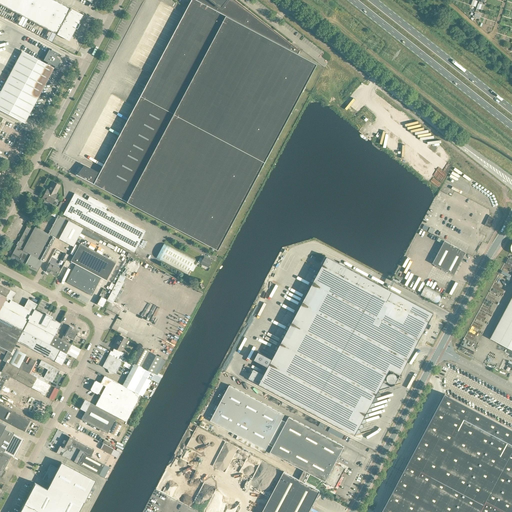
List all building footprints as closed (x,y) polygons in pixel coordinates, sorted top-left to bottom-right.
[(0,0),(0,4),(56,34),(56,35),(57,34),(69,41),(76,28),(77,29),(79,25),(80,24),(78,23),(83,15),(70,8),(54,0),(0,0)] [(301,52),(235,0),(227,0),(221,8),(211,0),(191,0),(141,96),(265,162),(317,64),(299,54),(300,51),(301,52)] [(485,2),(476,0),(473,0),(471,5),(483,9),(485,2)] [(46,39),(51,41),(55,34),(50,31),(46,39)] [(0,92),(0,110),(24,123),(54,68),(49,65),(50,63),(57,67),(60,60),(56,56),(57,53),(61,54),(51,49),(51,51),(49,49),(43,60),(48,62),(47,64),(22,51),(0,92)] [(219,250),(265,162),(141,96),(100,173),(87,167),(86,166),(79,175),(77,174),(77,175),(219,250)] [(330,117),(340,125),(345,120),(335,112),(330,117)] [(59,185),(53,182),(50,186),(51,187),(49,191),(47,190),(42,198),(51,203),(56,194),(54,193),(59,185)] [(134,251),(145,230),(105,209),(107,206),(89,196),(87,200),(74,193),(63,214),(134,251)] [(10,258),(37,272),(55,237),(65,219),(58,215),(48,234),(35,227),(33,230),(26,226),(25,226),(27,227),(10,258)] [(489,215),(484,225),(490,228),(495,218),(489,215)] [(68,220),(58,239),(73,247),(83,228),(68,220)] [(432,263),(454,275),(466,252),(444,241),(432,263)] [(76,264),(66,282),(67,282),(68,281),(91,294),(90,295),(91,295),(101,277),(106,279),(115,262),(80,243),(70,261),(76,264)] [(195,260),(164,244),(156,259),(187,275),(195,260)] [(254,369),(249,378),(355,435),(379,391),(395,386),(433,313),(345,266),(346,265),(340,262),(339,263),(325,256),(321,264),(323,265),(264,375),(254,369)] [(131,257),(122,275),(132,280),(142,263),(131,257)] [(205,257),(201,264),(208,268),(212,261),(205,257)] [(50,263),(46,271),(55,276),(59,268),(50,263)] [(118,279),(107,301),(112,303),(124,282),(118,279)] [(37,304),(28,299),(24,307),(6,298),(10,290),(0,284),(0,318),(19,328),(23,330),(28,321),(34,309),(37,304)] [(194,311),(201,293),(202,293),(203,292),(186,285),(179,305),(194,311)] [(438,305),(443,295),(425,286),(420,295),(438,305)] [(101,296),(97,304),(102,307),(106,299),(101,296)] [(511,297),(496,328),(490,338),(511,350),(511,297)] [(49,344),(57,328),(60,323),(51,318),(52,317),(46,314),(45,315),(34,309),(28,321),(23,330),(41,340),(49,344)] [(23,330),(19,328),(0,318),(0,344),(2,346),(1,348),(11,353),(14,348),(17,341),(23,330)] [(54,335),(58,328),(61,323),(60,323),(57,328),(49,344),(67,354),(76,359),(81,350),(72,345),(65,341),(67,337),(63,335),(61,339),(54,335)] [(73,329),(73,328),(69,325),(69,326),(64,335),(63,335),(67,337),(68,336),(74,340),(79,332),(73,329)] [(17,341),(35,351),(41,340),(23,330),(17,341)] [(114,348),(112,351),(118,355),(118,354),(123,357),(124,353),(120,351),(122,348),(126,339),(127,339),(119,335),(116,340),(117,341),(113,348),(114,348)] [(67,354),(49,344),(41,340),(35,351),(61,365),(67,354)] [(131,362),(154,374),(162,358),(140,346),(131,362)] [(11,353),(6,361),(9,363),(16,349),(14,348),(11,353)] [(26,354),(16,349),(9,363),(19,368),(22,361),(26,354)] [(111,351),(102,366),(107,369),(110,370),(109,373),(113,374),(114,373),(116,374),(120,366),(122,367),(123,366),(126,359),(123,357),(118,354),(118,355),(112,351),(111,351)] [(19,368),(30,374),(37,362),(31,358),(28,364),(22,361),(19,368)] [(130,370),(122,385),(140,395),(142,396),(154,374),(131,362),(126,359),(123,366),(130,370)] [(52,382),(57,373),(59,370),(41,360),(39,365),(48,369),(43,378),(52,382)] [(6,361),(1,372),(42,393),(41,394),(45,396),(51,385),(30,374),(19,368),(9,363),(6,361)] [(0,375),(0,394),(5,387),(8,380),(6,379),(0,375)] [(101,395),(95,405),(117,416),(126,421),(140,395),(122,385),(104,376),(100,383),(96,381),(94,381),(90,389),(91,390),(97,394),(98,393),(101,395)] [(305,482),(310,473),(320,478),(325,481),(324,482),(325,482),(325,481),(326,482),(330,486),(331,485),(331,486),(335,488),(342,476),(342,475),(341,475),(346,470),(341,465),(341,466),(340,466),(335,463),(339,456),(344,446),(320,433),(289,417),(286,422),(282,420),(284,414),(229,385),(224,395),(220,393),(214,404),(218,406),(211,420),(238,435),(236,439),(264,453),(269,444),(273,447),(270,452),(304,470),(299,479),(284,471),(262,511),(308,511),(320,491),(305,482)] [(5,387),(0,394),(0,397),(11,403),(16,393),(5,387)] [(16,393),(11,403),(22,410),(28,399),(16,393)] [(511,511),(511,429),(445,394),(381,511),(511,511)] [(28,399),(22,410),(34,416),(40,406),(28,399)] [(108,434),(117,416),(95,405),(85,400),(83,403),(84,404),(81,409),(85,411),(81,419),(108,434)] [(0,418),(26,432),(31,421),(0,404),(0,418)] [(0,449),(12,456),(13,456),(15,451),(16,451),(18,448),(17,448),(20,442),(21,442),(22,439),(22,438),(5,429),(6,425),(5,425),(0,421),(0,449)] [(208,430),(210,425),(202,421),(200,426),(208,430)] [(117,436),(122,426),(115,423),(110,432),(117,436)] [(94,450),(66,435),(60,446),(68,450),(71,444),(84,451),(77,463),(104,478),(110,467),(91,456),(94,450)] [(120,452),(108,446),(104,443),(100,449),(117,458),(120,452)] [(57,445),(54,451),(62,455),(64,452),(61,451),(62,448),(57,445)] [(0,449),(0,476),(1,477),(5,471),(6,472),(7,471),(4,470),(12,456),(0,449)] [(77,511),(92,484),(90,477),(61,462),(58,468),(50,464),(46,472),(46,471),(45,472),(44,474),(44,475),(42,479),(50,483),(47,489),(34,482),(34,483),(35,483),(23,505),(36,511),(77,511)] [(350,501),(345,498),(340,496),(340,497),(337,495),(336,497),(349,504),(350,501)]
